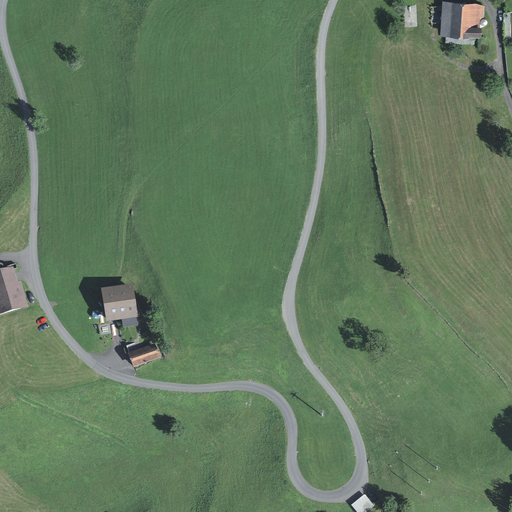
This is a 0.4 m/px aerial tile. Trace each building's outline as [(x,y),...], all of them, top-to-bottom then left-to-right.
[(484,2),(455,0),(443,0),(441,34),(482,37),(484,2)] [(15,265),(0,269),(0,313),(27,306),(15,265)] [(133,288),(103,293),(108,327),(139,321),(133,288)] [(155,346),(128,356),(133,367),(159,356),(155,346)] [(366,511),(373,506),(363,494),(351,505),(356,511),(366,511)]
